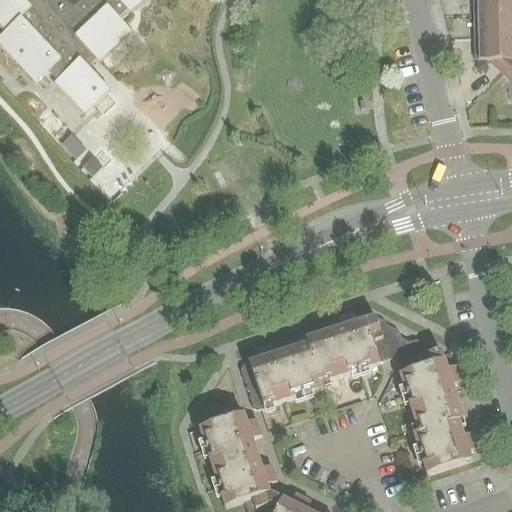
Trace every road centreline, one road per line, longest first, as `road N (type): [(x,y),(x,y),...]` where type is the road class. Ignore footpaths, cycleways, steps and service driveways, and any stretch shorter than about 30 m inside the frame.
road 1 (tertiary): [(0,411),(294,256)]
road 2 (residential): [(511,414),(464,211)]
road 3 (residential): [(458,187),(413,0)]
road 4 (tertiary): [(458,187),(412,197),(294,256)]
road 5 (tertiary): [(294,256),(464,211)]
